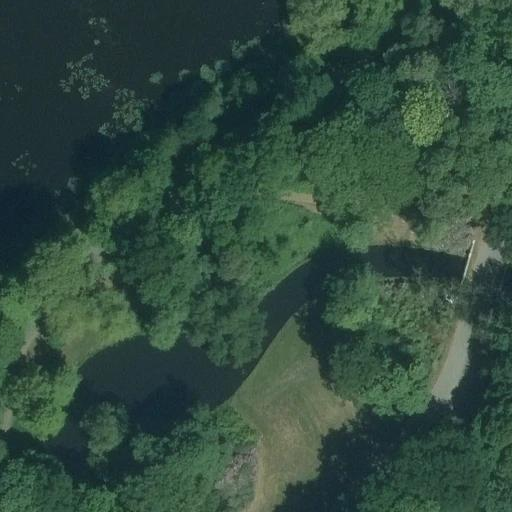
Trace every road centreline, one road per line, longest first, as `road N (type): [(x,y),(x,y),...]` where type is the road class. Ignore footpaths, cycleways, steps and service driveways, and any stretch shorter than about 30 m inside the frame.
road 1 (unclassified): [(0,362),(132,217),(252,125),(507,3)]
road 2 (unclassified): [(457,374),(488,252),(511,197)]
road 3 (unclassified): [(341,511),(421,429),(457,374)]
road 4 (unclassified): [(469,511),(457,374)]
